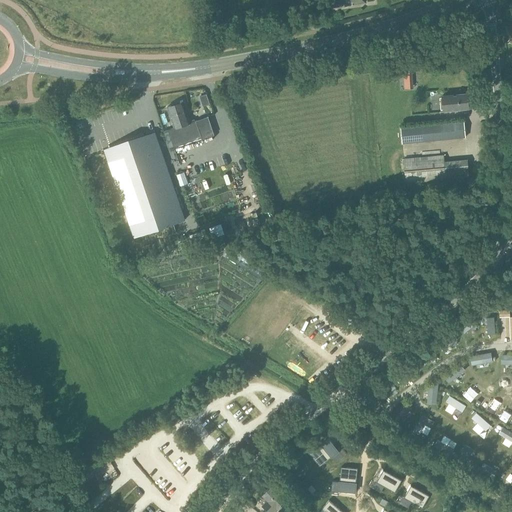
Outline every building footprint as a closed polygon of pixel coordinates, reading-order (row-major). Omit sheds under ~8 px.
[(467,94),(451,96),(442,96),(444,110),(469,108),(467,94)] [(199,100),(170,109),(176,129),(199,121),(201,128),(219,122),(212,101),(201,105),(199,100)] [(401,127),(402,143),(465,137),(464,121),(401,127)] [(154,133),(102,150),(134,238),(192,219),(194,224),(202,219),(203,224),(240,211),(228,177),(173,192),(154,133)] [(403,158),(406,183),(469,178),(468,160),(445,162),(444,155),(403,158)] [(509,310),(500,311),(500,318),(509,317),(510,339),(511,338),(511,316),(510,317),(509,310)] [(474,418),(478,427),(483,425),(480,416),(474,418)] [(422,438),(419,442),(428,447),(431,443),(422,438)] [(328,439),(311,453),(320,464),(337,450),(328,439)] [(454,449),(437,440),(434,446),(450,455),(454,449)] [(303,455),(311,448),(308,445),(300,452),(303,455)] [(90,466),(85,470),(89,476),(94,472),(90,466)] [(341,466),(339,490),(356,492),(358,468),(341,466)] [(383,469),(376,481),(395,492),(401,479),(383,469)] [(411,485),(404,497),(422,507),(429,495),(411,485)] [(268,500),(263,506),(269,511),(274,511),(286,500),(272,487),(264,496),(268,500)] [(311,497),(317,505),(320,502),(314,494),(311,497)] [(343,511),(329,500),(320,511),(321,511),(343,511)]
